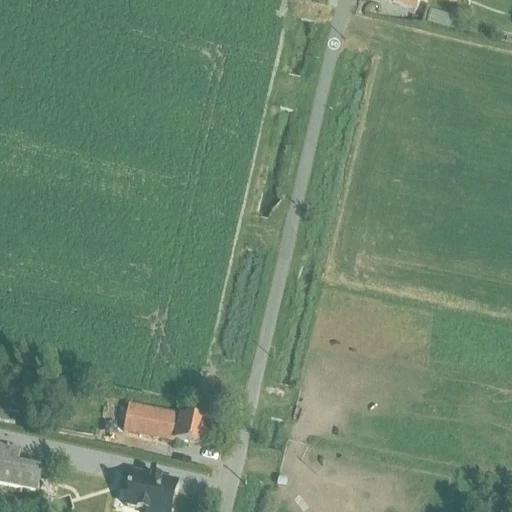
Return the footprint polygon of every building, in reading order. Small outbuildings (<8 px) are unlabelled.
[(381,0),(415,9),(417,0),(381,0)] [(430,11),(427,23),(454,30),(457,18),(430,11)] [(0,402),(0,420),(15,424),(18,406),(0,402)] [(129,405),(124,433),(174,444),(174,441),(206,447),(211,422),(129,405)] [(0,446),(0,485),(37,493),(42,467),(18,462),(21,450),(0,446)] [(160,485),(161,480),(132,474),(125,508),(141,511),(171,511),(176,489),(160,485)] [(160,485),(176,489),(178,481),(162,478),(161,480),(160,485)]
